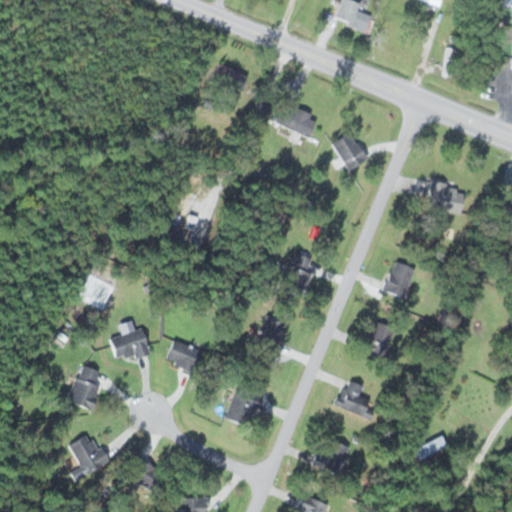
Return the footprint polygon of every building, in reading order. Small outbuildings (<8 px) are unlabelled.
[(363,31),(370,15),(354,8),(357,0),(335,0),(329,17),(363,31)] [(511,0),(486,0),(487,50),(511,50),(511,0)] [(208,88),(228,94),(236,69),(215,63),(208,88)] [(307,136),(315,117),(280,102),(272,121),(307,136)] [(330,143),(348,169),(365,156),(347,131),(330,143)] [(460,212),(461,184),(427,182),(426,210),(460,212)] [(277,287),(298,297),(315,261),(294,251),(277,287)] [(402,297),(413,268),(392,259),(380,289),(402,297)] [(253,344),(272,352),(285,323),(265,315),(253,344)] [(358,351),(382,360),(393,327),(369,319),(358,351)] [(148,352),(140,327),(107,337),(114,361),(148,352)] [(163,360),(192,372),(200,351),(171,339),(163,360)] [(66,402),(91,410),(102,374),(78,366),(66,402)] [(334,404),(367,419),(375,402),(357,395),(361,386),(346,379),(334,404)] [(261,396),(236,386),(222,418),(241,425),(248,408),(255,411),(261,396)] [(68,471),(73,480),(105,462),(90,433),(67,446),(78,466),(68,471)] [(313,468),(336,476),(347,447),(325,438),(313,468)] [(151,493),(164,477),(140,458),(127,474),(151,493)] [(321,511),(325,503),(303,495),(295,511),(321,511)] [(204,511),(205,496),(179,496),(179,511),(204,511)]
